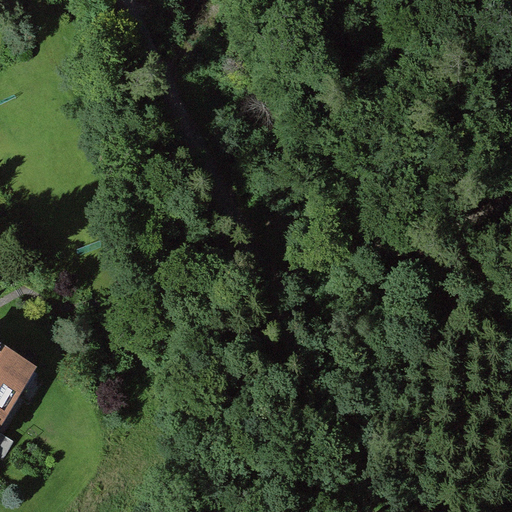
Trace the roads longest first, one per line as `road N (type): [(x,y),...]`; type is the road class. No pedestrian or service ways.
road 1 (track): [(124,0),(266,282)]
road 2 (track): [(363,511),(329,413),(266,282)]
road 3 (track): [(511,269),(266,282)]
